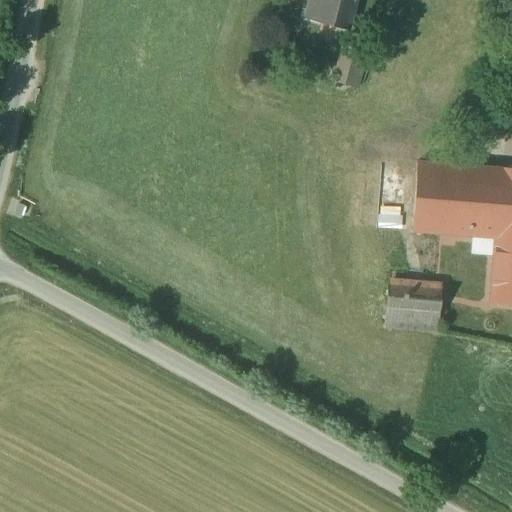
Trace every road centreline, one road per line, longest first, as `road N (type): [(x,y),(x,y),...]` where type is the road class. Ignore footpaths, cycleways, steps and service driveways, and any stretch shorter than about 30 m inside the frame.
road 1 (unclassified): [(0,270),(431,511)]
road 2 (unclassified): [(0,170),(34,0)]
